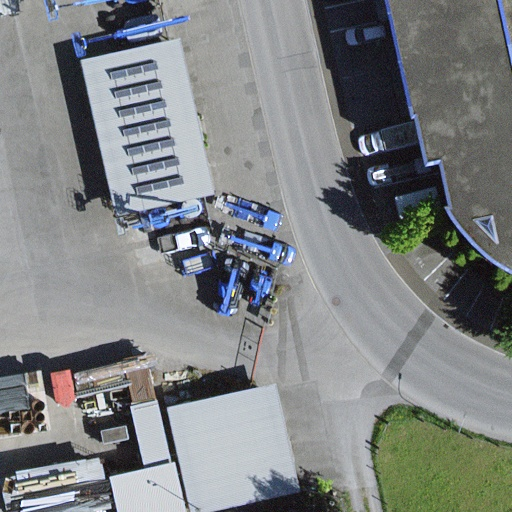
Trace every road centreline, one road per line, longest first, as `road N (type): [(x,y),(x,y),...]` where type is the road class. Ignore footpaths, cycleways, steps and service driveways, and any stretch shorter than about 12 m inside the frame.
road 1 (unclassified): [(276,0),(331,227),(373,305),(469,380),(511,394)]
road 2 (track): [(380,511),(371,385),(409,339)]
